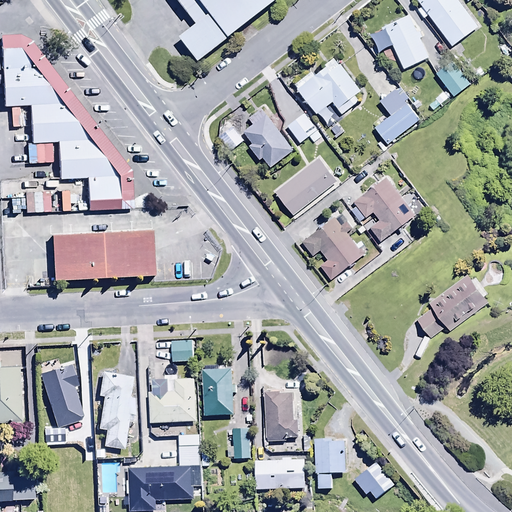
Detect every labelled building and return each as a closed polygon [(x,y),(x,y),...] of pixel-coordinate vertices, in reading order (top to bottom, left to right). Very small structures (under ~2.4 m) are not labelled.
[(198,59),(275,0),(182,0),(200,24),(182,38),(198,59)] [(414,0),(451,51),(478,31),(455,0),(414,0)] [(408,18),(381,31),(390,49),(391,48),(403,73),(429,60),(420,41),(422,39),(419,33),(416,34),(408,18)] [(25,50),(4,50),(6,109),(30,108),(31,143),(56,142),(58,182),(87,181),(88,209),(120,207),(121,182),(25,50)] [(294,88),(316,118),(332,106),(343,121),(362,108),(356,99),(361,96),(340,67),(338,68),(333,62),(324,69),(325,70),(314,78),(311,75),(294,88)] [(454,63),(436,76),(453,99),(470,86),(454,63)] [(373,131),(387,149),(421,122),(407,104),(405,105),(396,93),(380,105),(390,118),(373,131)] [(294,154),(261,112),(248,122),(252,127),(243,134),(252,147),(249,149),(259,164),(263,161),(271,171),(294,154)] [(321,139),(304,116),(287,129),(300,147),(310,139),(314,144),(321,139)] [(230,155),(244,144),(232,129),(218,140),(230,155)] [(273,194),(293,219),(338,182),(318,157),(273,194)] [(415,220),(387,181),(354,205),(357,209),(351,213),(359,225),(373,215),(378,223),(368,230),(380,245),(415,220)] [(42,214),(41,195),(24,197),(26,215),(42,214)] [(330,284),(363,258),(346,236),(352,232),(340,216),(301,245),(312,259),(319,254),(326,264),(319,269),(330,284)] [(154,232),(57,235),(58,277),(155,274),(154,232)] [(467,278),(429,305),(433,311),(416,323),(430,342),(446,330),(449,334),(487,306),(467,278)] [(171,343),(173,365),(194,364),(193,342),(171,343)] [(176,366),(149,368),(149,384),(152,384),(152,396),(150,396),(151,427),(196,425),(195,382),(177,382),(176,366)] [(40,377),(57,430),(84,422),(75,393),(80,391),(72,367),(40,377)] [(205,419),(235,417),(232,372),(218,373),(218,368),(206,369),(206,373),(203,373),(205,419)] [(0,426),(22,425),(19,372),(0,372),(0,426)] [(135,380),(102,375),(98,401),(103,401),(99,433),(106,434),(104,450),(125,453),(129,418),(137,419),(140,401),(132,400),(135,380)] [(293,397),(266,397),(266,442),(298,442),(298,424),(293,424),(293,397)] [(251,461),(250,430),(233,430),(234,450),(229,450),(229,461),(251,461)] [(94,462),(93,436),(77,436),(78,463),(94,462)] [(318,492),(343,492),(343,490),(358,489),(358,473),(347,473),(346,443),(315,443),(315,476),(318,476),(318,492)] [(180,470),(195,470),(201,470),(201,450),(179,450),(180,470)] [(255,464),(256,493),(307,491),(306,461),(291,462),(291,459),(283,459),(283,463),(255,464)] [(84,484),(84,469),(72,469),(73,485),(84,484)] [(180,470),(128,472),(129,511),(156,511),(156,503),(196,502),(195,470),(180,470)] [(0,506),(13,507),(13,504),(33,504),(33,475),(0,474),(0,506)]
